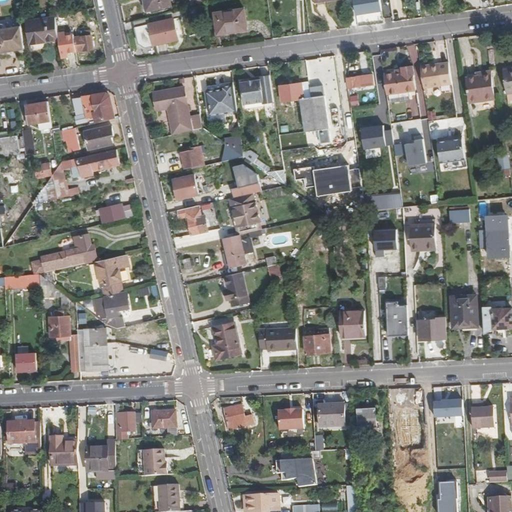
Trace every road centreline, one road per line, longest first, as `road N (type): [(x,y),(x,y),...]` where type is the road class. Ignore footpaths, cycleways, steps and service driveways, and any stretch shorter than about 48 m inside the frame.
road 1 (residential): [(124,72),(511,16)]
road 2 (residential): [(195,388),(124,72)]
road 3 (residential): [(195,388),(511,372)]
road 4 (residential): [(0,398),(195,388)]
road 5 (residential): [(223,511),(195,388)]
road 6 (residential): [(124,72),(0,91)]
